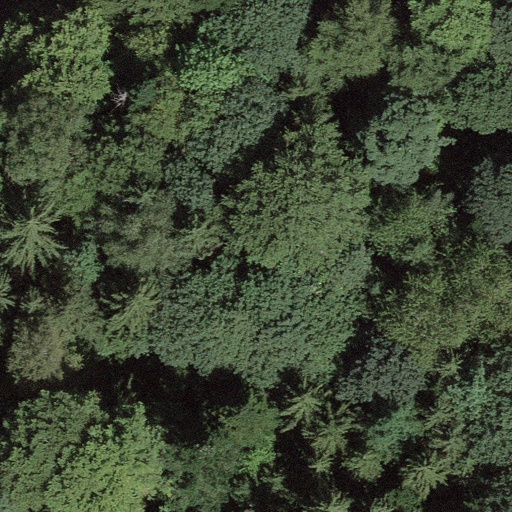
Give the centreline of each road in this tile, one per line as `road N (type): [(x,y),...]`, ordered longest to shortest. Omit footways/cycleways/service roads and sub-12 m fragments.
road 1 (track): [(66,0),(217,118),(511,414)]
road 2 (unclassified): [(511,143),(450,0)]
